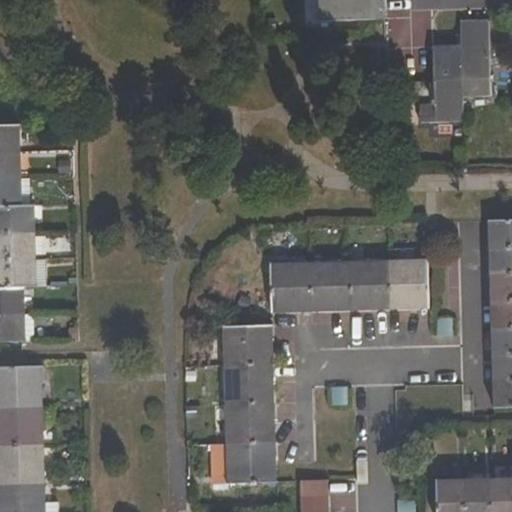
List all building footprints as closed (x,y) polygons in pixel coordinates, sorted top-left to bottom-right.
[(387,19),(387,6),(383,6),(382,0),(322,0),(323,21),(385,19),(387,19)] [(464,99),(491,98),(490,21),(462,21),(463,47),(464,99)] [(463,47),(435,48),(436,104),(420,105),(421,125),(464,124),(464,99),(463,47)] [(0,152),(20,152),(19,125),(0,125),(0,152)] [(20,152),(0,152),(0,179),(21,179),(20,152)] [(21,179),(0,179),(0,207),(22,206),(21,199),(21,179)] [(30,179),(21,179),(21,199),(31,199),(30,179)] [(0,234),(32,233),(31,206),(22,206),(0,207),(0,234)] [(498,249),(511,248),(511,220),(497,221),(498,237),(495,237),(495,249),(498,249)] [(32,233),(0,234),(0,261),(33,260),(32,233)] [(511,248),(498,249),(498,262),(495,262),(496,275),(499,275),(511,274),(511,248)] [(33,260),(0,261),(0,288),(24,288),(34,288),(33,260)] [(48,287),(47,260),(33,260),(34,288),(48,287)] [(390,262),(391,299),(391,307),(405,307),(405,309),(417,309),(417,298),(429,298),(428,261),(390,262)] [(351,263),(352,300),(352,309),(367,308),(367,311),(379,310),(379,299),(391,299),(390,262),(351,263)] [(311,264),(313,302),(313,310),(326,310),(326,312),(341,311),(341,301),(352,300),(351,263),(311,264)] [(313,302),(311,264),(272,266),(273,311),(287,310),(287,313),(301,313),(300,302),(313,302)] [(511,274),(499,275),(499,289),(496,289),(496,302),(500,302),(511,301),(511,274)] [(0,317),(25,317),(24,288),(0,288),(0,317)] [(417,298),(417,309),(429,309),(429,298),(417,298)] [(391,307),(391,299),(379,299),(379,310),(391,310),(391,307)] [(352,309),(352,300),(341,301),(341,311),(352,311),(352,309)] [(511,301),(500,302),(500,316),(497,316),(497,329),(501,329),(511,328),(511,301)] [(313,313),(313,310),(313,302),(300,302),(301,313),(313,313)] [(25,317),(0,317),(0,343),(26,343),(25,317)] [(25,317),(26,343),(34,342),(34,317),(25,317)] [(226,367),(264,366),(264,354),(274,354),(273,340),(270,340),(269,326),(224,328),(226,367)] [(511,328),(501,329),(501,344),(498,344),(498,356),(501,356),(511,355),(511,328)] [(264,366),(274,366),(274,354),(264,354),(264,366)] [(511,355),(501,356),(502,371),(499,371),(499,382),(511,382),(511,355)] [(264,366),(226,367),(227,409),(272,407),(271,393),(275,393),(274,377),(265,378),(264,366)] [(265,378),(274,377),(274,366),(264,366),(265,378)] [(5,406),(44,405),(43,368),(0,369),(0,394),(5,395),(5,406)] [(503,407),(503,396),(499,396),(499,382),(495,383),(495,408),(503,407)] [(511,382),(499,382),(499,396),(503,396),(503,407),(511,407),(511,382)] [(0,446),(45,445),(44,405),(5,406),(5,418),(0,418),(0,446)] [(272,407),(227,409),(228,446),(277,445),(276,422),(273,423),(272,407)] [(0,484),(46,485),(45,445),(0,446),(0,484)] [(277,445),(228,446),(230,484),(274,483),(274,468),(278,468),(278,465),(277,445)] [(301,481),(301,511),(328,511),(328,481),(301,481)] [(511,511),(511,482),(491,483),(492,511),(511,511)] [(465,484),(465,511),(492,511),(491,483),(465,484)] [(46,485),(0,484),(0,510),(1,511),(0,511),(46,511),(46,505),(46,485)] [(465,511),(465,484),(439,485),(439,511),(465,511)]
